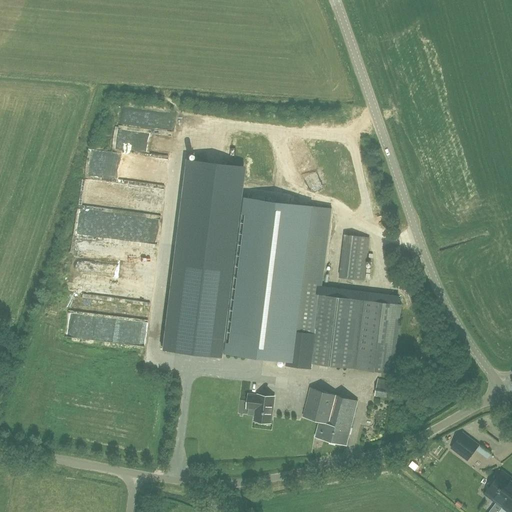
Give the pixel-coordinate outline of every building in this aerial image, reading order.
[(135,126),(136,109),(127,108),(127,126),(135,126)] [(220,356),(245,166),(186,159),(161,348),(220,356)] [(282,209),(273,279),(263,357),(288,360),(288,363),(286,363),(311,366),(311,363),(392,373),(401,305),(314,294),(321,236),(309,235),(312,212),(282,209)] [(159,224),(143,227),(144,236),(161,234),(159,224)] [(345,235),(340,277),(364,280),(370,238),(345,235)] [(265,258),(260,306),(269,306),(273,259),(265,258)] [(359,290),(344,290),(344,298),(360,297),(359,290)] [(400,400),(402,383),(377,379),(375,396),(400,400)] [(347,445),(354,418),(359,401),(310,389),(303,416),(321,421),(316,437),(330,441),(330,442),(337,444),(337,443),(347,445)] [(246,407),(256,408),(254,420),(270,422),(273,396),(257,395),(248,394),(246,407)] [(467,461),(479,445),(463,432),(450,448),(467,461)] [(480,469),(493,454),(482,445),(469,460),(480,469)] [(511,511),(511,479),(502,471),(484,494),(508,511),(511,511)]
